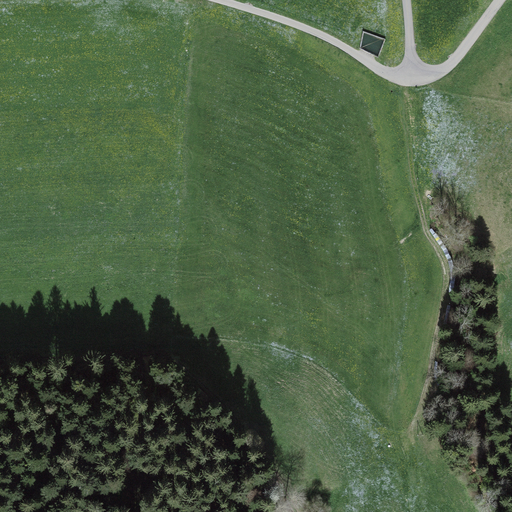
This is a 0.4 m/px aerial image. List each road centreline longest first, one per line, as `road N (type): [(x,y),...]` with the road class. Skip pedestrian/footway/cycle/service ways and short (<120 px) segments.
road 1 (track): [(0,366),(142,351),(175,358),(250,426),(297,511)]
road 2 (residential): [(218,0),(290,22),(412,78)]
road 3 (residential): [(412,78),(450,63),(498,0)]
